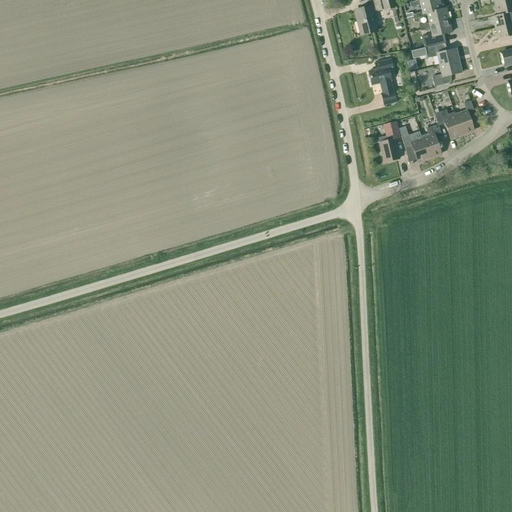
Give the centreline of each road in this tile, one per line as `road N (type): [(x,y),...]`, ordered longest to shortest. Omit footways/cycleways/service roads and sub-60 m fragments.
road 1 (unclassified): [(0,316),(356,203)]
road 2 (unclassified): [(372,511),(356,203)]
road 3 (unclassified): [(356,203),(314,0)]
road 4 (residential): [(356,203),(423,179),(507,122)]
road 5 (residential): [(507,122),(475,71),(460,0)]
